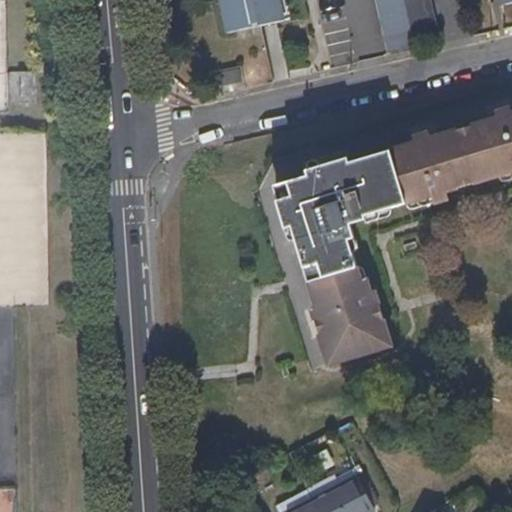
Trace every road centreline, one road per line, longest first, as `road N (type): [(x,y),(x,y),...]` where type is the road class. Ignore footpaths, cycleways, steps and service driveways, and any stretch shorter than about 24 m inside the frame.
road 1 (residential): [(511,56),(121,144)]
road 2 (primary): [(144,511),(121,144)]
road 3 (primary): [(121,144),(107,0)]
